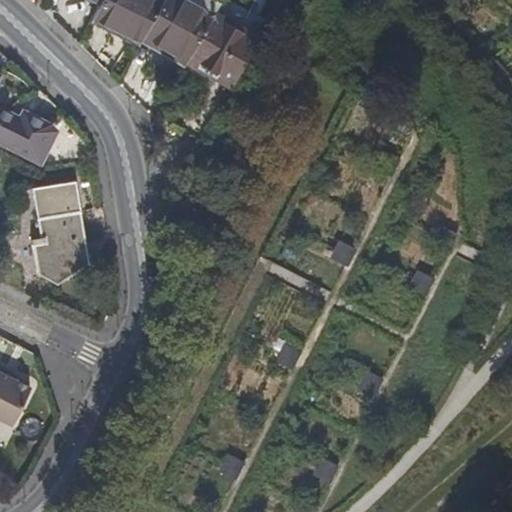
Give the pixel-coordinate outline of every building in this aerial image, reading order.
[(100,0),(100,2),(92,18),(141,42),(145,35),(161,1),(158,0),(100,0)] [(145,35),(188,60),(211,18),(179,0),(162,0),(161,1),(145,35)] [(215,0),(179,0),(211,18),(214,14),(220,2),(215,0)] [(259,39),(214,14),(211,18),(188,60),(184,68),(211,83),(213,84),(216,79),(232,87),(259,39)] [(198,146),(232,87),(216,79),(213,84),(211,83),(181,136),(198,146)] [(0,142),(7,145),(20,121),(0,110),(0,142)] [(24,114),(20,121),(7,145),(39,161),(53,135),(51,128),(24,114)] [(31,185),(36,218),(80,211),(73,177),(31,185)] [(80,215),(80,211),(36,218),(36,219),(40,221),(80,215)] [(88,259),(80,215),(40,221),(36,219),(38,234),(29,236),(30,241),(31,241),(36,270),(57,281),(88,259)] [(332,259),(348,265),(355,249),(338,243),(332,259)] [(426,298),(436,282),(421,272),(410,288),(426,298)] [(15,377),(0,369),(0,374),(13,381),(15,377)] [(29,390),(13,381),(0,374),(0,422),(10,427),(29,390)] [(230,455),(220,474),(238,483),(248,465),(230,455)] [(316,476),(332,484),(340,468),(324,461),(316,476)] [(217,475),(206,495),(223,504),(233,484),(217,475)]
